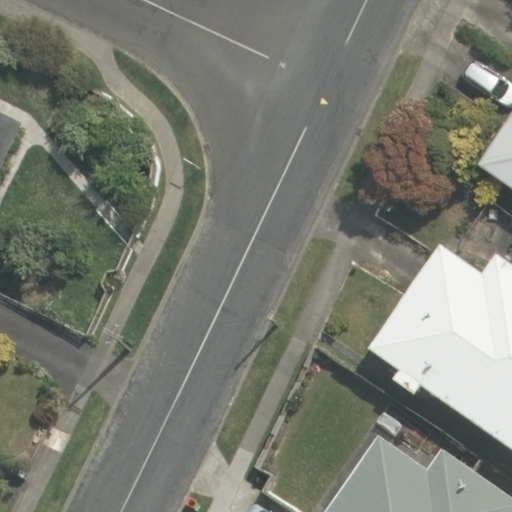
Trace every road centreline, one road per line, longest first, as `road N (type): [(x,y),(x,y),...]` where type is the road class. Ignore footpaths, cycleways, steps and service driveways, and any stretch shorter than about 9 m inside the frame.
road 1 (residential): [(324,82),(119,511)]
road 2 (residential): [(146,0),(324,82)]
